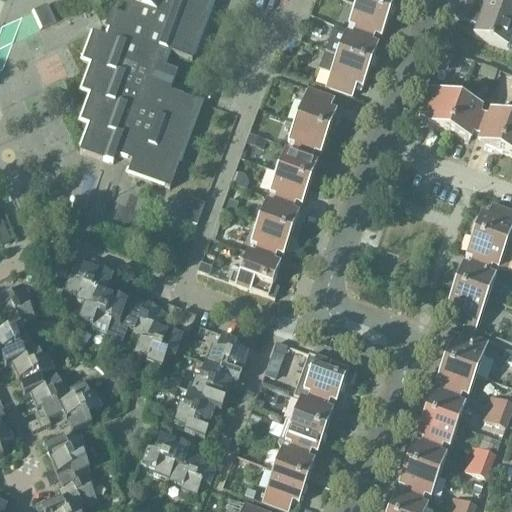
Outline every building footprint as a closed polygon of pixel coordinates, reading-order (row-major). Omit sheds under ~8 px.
[(81,94),(90,97),(80,124),(89,127),(79,154),(112,167),(116,158),(132,164),(127,176),(169,192),(201,105),(170,94),(177,74),(164,69),(169,54),(192,63),(212,7),(192,0),(132,0),(131,5),(129,5),(124,18),(111,13),(102,38),(93,35),(82,63),(91,67),(81,94)] [(358,0),(356,8),(389,20),(396,0),(358,0)] [(511,7),(492,0),(488,0),(481,19),(511,30),(511,7)] [(458,11),(470,15),(473,6),(462,2),(458,11)] [(32,14),(40,32),(56,25),(48,7),(32,14)] [(354,31),(351,40),(351,41),(361,45),(365,35),(375,38),(375,39),(381,41),(389,20),(356,8),(348,29),(354,31)] [(470,15),(458,11),(455,20),(466,24),(470,15)] [(511,36),(511,30),(481,19),(474,40),(506,52),(511,36)] [(331,28),(322,53),(326,55),(370,71),(378,50),(371,48),(375,39),(375,38),(365,35),(361,45),(351,41),(351,40),(345,38),(341,32),(331,28)] [(370,71),(326,55),(321,68),(332,72),(325,91),(352,100),(356,89),(362,92),(370,71)] [(443,55),(440,64),(449,68),(452,59),(443,55)] [(428,128),(448,136),(461,103),(463,95),(432,84),(419,118),(430,122),(428,128)] [(307,93),(295,125),(328,137),(336,116),(330,114),(334,103),(307,93)] [(472,137),(481,141),(485,131),(475,127),(479,117),(481,111),(461,103),(448,136),(469,144),(472,137)] [(478,147),(499,155),(511,122),(490,114),(488,121),(479,117),(475,127),(485,131),(481,141),(478,147)] [(511,122),(499,155),(511,159),(511,122)] [(294,149),(291,157),(290,158),(301,162),(304,152),(314,155),(314,156),(320,158),(328,137),(295,125),(288,146),(294,149)] [(284,155),(277,176),(309,188),(317,167),(311,165),(314,156),(314,155),(304,152),(301,162),(290,158),(291,157),(284,155)] [(275,199),(272,208),(272,209),(282,212),(285,202),(296,206),(295,206),(302,209),(309,188),(277,176),(269,197),(275,199)] [(275,199),(269,197),(266,206),(272,208),(275,199)] [(191,200),(182,225),(196,230),(205,205),(204,205),(191,200)] [(266,206),(258,226),(291,238),(298,218),(292,215),(295,206),(296,206),(285,202),(282,212),(272,209),(272,208),(266,206)] [(481,218),(473,239),(511,253),(511,217),(491,209),(487,220),(481,218)] [(257,250),(253,259),(263,263),(267,253),(277,256),(277,257),(283,259),(291,238),(258,226),(250,247),(257,250)] [(472,262),(468,271),(478,275),(482,265),(492,269),(492,270),(506,275),(511,257),(511,253),(473,239),(465,260),(472,262)] [(253,259),(247,256),(239,277),(233,274),(228,287),(274,304),(279,291),(272,289),(280,268),(273,266),(277,257),(277,256),(267,253),(263,263),(253,259)] [(462,269),(454,290),(487,302),(495,281),(489,279),(492,270),(492,269),(482,265),(478,275),(468,271),(462,269)] [(197,276),(208,280),(212,271),(201,267),(197,276)] [(76,307),(83,310),(91,313),(97,298),(105,301),(111,287),(116,288),(119,279),(110,275),(108,280),(83,270),(78,284),(69,281),(63,297),(78,302),(76,307)] [(487,302),(454,290),(447,310),(453,313),(449,324),(475,334),(487,302)] [(17,323),(21,331),(36,325),(29,310),(34,308),(27,293),(13,300),(9,292),(0,295),(0,310),(1,313),(0,313),(0,323),(3,329),(17,323)] [(111,326),(119,329),(125,314),(133,317),(137,308),(127,304),(125,309),(105,301),(97,298),(91,313),(83,310),(77,325),(92,330),(90,335),(105,341),(111,326)] [(132,339),(138,342),(147,345),(152,330),(161,334),(166,319),(171,321),(175,311),(165,308),(162,317),(152,313),(154,308),(139,302),(137,308),(133,317),(125,314),(119,329),(134,334),(132,339)] [(21,356),(35,350),(28,335),(24,337),(21,331),(17,323),(3,329),(2,330),(6,338),(0,340),(0,362),(3,369),(0,370),(0,372),(4,380),(13,376),(11,371),(25,364),(21,356)] [(147,345),(138,342),(133,357),(147,363),(146,368),(161,373),(166,359),(175,362),(180,347),(185,349),(189,340),(179,336),(178,340),(161,334),(152,330),(147,345)] [(451,346),(443,367),(476,379),(487,347),(461,338),(457,349),(451,346)] [(211,352),(206,367),(220,373),(217,381),(232,387),(230,391),(239,395),(243,385),(239,384),(248,359),(234,353),(237,345),(222,339),(216,354),(211,352)] [(276,347),(273,356),(284,360),(287,351),(276,347)] [(40,383),(54,376),(47,361),(42,364),(36,349),(35,350),(21,356),(25,364),(11,371),(13,376),(22,395),(18,397),(22,406),(32,402),(29,397),(44,391),(40,383)] [(293,401),(300,403),(306,405),(306,406),(316,410),(320,400),(330,404),(336,406),(343,386),(350,388),(355,376),(308,359),(304,371),(293,401)] [(195,380),(189,395),(204,400),(200,409),(215,414),(213,419),(223,423),(226,413),(222,412),(230,391),(232,387),(217,381),(220,373),(206,367),(205,367),(200,381),(195,380)] [(441,390),(438,399),(438,400),(448,404),(452,394),(462,397),(462,398),(468,400),(476,379),(443,367),(435,388),(441,390)] [(48,424),(62,417),(59,409),(73,402),(69,394),(66,388),(61,390),(55,376),(54,376),(40,383),(44,391),(29,397),(32,402),(36,412),(41,410),(45,419),(37,423),(41,433),(50,428),(48,424)] [(59,409),(62,417),(72,438),(91,429),(88,421),(102,414),(95,399),(90,401),(84,387),(69,394),(73,402),(59,409)] [(432,397),(424,418),(457,430),(465,409),(458,407),(462,398),(462,397),(452,394),(448,404),(438,400),(438,399),(432,397)] [(204,400),(189,395),(188,395),(183,409),(178,407),(172,423),(187,428),(184,437),(204,444),(213,419),(215,414),(200,409),(204,400)] [(300,403),(292,424),(325,436),(333,415),(326,413),(330,404),(320,400),(316,410),(306,406),(306,405),(300,403)] [(486,412),(509,421),(511,413),(511,408),(491,401),(486,412)] [(0,461),(3,460),(0,454),(0,451),(13,446),(2,421),(6,420),(1,410),(0,410),(0,461)] [(482,424),(505,433),(509,421),(486,412),(482,424)] [(423,441),(419,450),(429,454),(433,444),(443,448),(443,449),(449,451),(457,430),(424,418),(416,439),(423,441)] [(287,456),(287,457),(297,460),(301,450),(311,454),(311,455),(317,457),(325,436),(292,424),(286,422),(277,447),(281,454),(287,456)] [(37,423),(28,428),(32,437),(41,433),(37,423)] [(219,449),(228,453),(232,443),(223,440),(219,449)] [(45,455),(54,474),(56,479),(71,473),(74,481),(89,474),(83,460),(87,458),(81,443),(66,450),(63,441),(49,448),(46,443),(37,448),(41,457),(45,455)] [(153,478),(168,483),(173,469),(182,472),(187,457),(192,459),(196,450),(186,446),(185,450),(160,441),(154,455),(146,452),(140,467),(155,473),(153,478)] [(413,448),(405,469),(438,481),(446,460),(440,457),(443,449),(443,448),(433,444),(429,454),(419,450),(413,448)] [(281,454),(273,475),(306,487),(314,466),(308,463),(311,455),(311,454),(301,450),(297,460),(287,457),(287,456),(281,454)] [(472,451),(468,463),(491,471),(495,460),(472,451)] [(173,469),(168,483),(168,484),(182,489),(181,494),(196,500),(201,486),(210,489),(215,474),(220,476),(224,466),(214,463),(211,472),(201,468),(203,463),(192,459),(187,457),(182,472),(173,469)] [(463,475),(486,483),(491,471),(468,463),(463,475)] [(404,492),(401,501),(411,505),(414,495),(424,499),(430,502),(438,481),(405,469),(398,489),(404,492)] [(57,496),(60,502),(64,511),(78,504),(81,511),(82,511),(97,506),(90,491),(95,489),(89,474),(74,481),(71,473),(56,479),(54,474),(45,479),(49,488),(58,484),(62,494),(57,496)] [(306,487),(273,475),(262,506),(276,511),(289,511),(292,505),(299,508),(306,487)] [(394,498),(389,511),(426,511),(427,510),(421,508),(424,499),(414,495),(411,505),(401,501),(394,498)] [(64,511),(60,502),(46,509),(44,504),(35,508),(36,511),(81,511),(78,504),(64,511)] [(449,511),(475,511),(476,510),(453,502),(449,511)]
